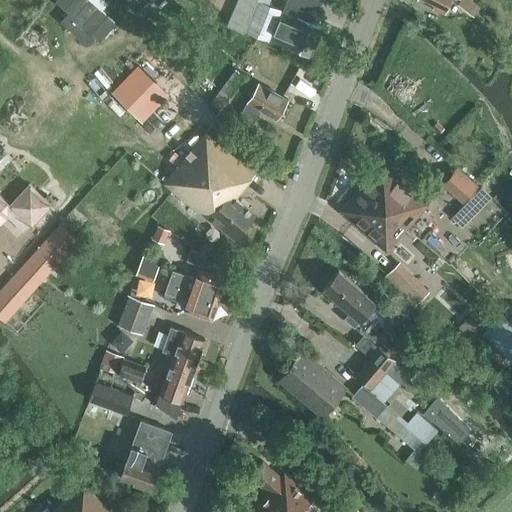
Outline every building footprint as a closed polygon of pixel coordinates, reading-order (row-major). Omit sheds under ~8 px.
[(91,0),(55,0),(68,11),(60,20),(78,36),(86,28),(99,40),(115,22),(91,0)] [(237,0),(228,25),(256,34),(269,40),(271,36),(311,53),(322,26),(309,21),(314,10),(316,11),(320,0),(286,0),(283,9),(268,3),(269,0),(237,0)] [(421,0),(443,11),(448,0),(421,0)] [(459,0),(457,3),(474,15),(480,6),(471,0),(459,0)] [(111,93),(139,119),(166,90),(154,79),(164,69),(149,54),(111,93)] [(212,100),(222,107),(246,76),(236,68),(212,100)] [(226,110),(238,116),(252,124),(261,109),(276,118),(288,98),(258,81),(247,101),(237,96),(226,110)] [(164,182),(206,217),(209,215),(234,236),(255,212),(235,195),(254,173),(206,132),(198,141),(190,134),(174,152),(183,159),(164,182)] [(0,194),(24,170),(0,147),(0,194)] [(382,162),(366,180),(371,184),(366,190),(407,226),(428,203),(382,162)] [(476,185),(457,168),(444,184),(462,200),(476,185)] [(371,184),(366,180),(340,209),(357,224),(386,250),(407,226),(366,190),(371,184)] [(10,205),(31,224),(50,203),(30,184),(10,205)] [(481,186),(452,215),(462,225),(491,196),(481,186)] [(112,214),(122,222),(138,204),(128,195),(112,214)] [(0,289),(0,316),(5,322),(79,240),(61,223),(0,289)] [(148,237),(158,242),(163,229),(154,224),(148,237)] [(188,260),(211,268),(214,260),(192,248),(188,260)] [(138,268),(147,275),(157,263),(144,251),(138,268)] [(387,274),(404,291),(412,283),(395,266),(387,274)] [(173,269),(171,276),(177,278),(175,282),(219,298),(226,278),(198,268),(195,277),(173,269)] [(350,310),(344,317),(354,325),(374,302),(365,293),(366,292),(338,269),(323,287),(350,310)] [(177,278),(171,276),(165,292),(173,294),(171,300),(176,301),(178,296),(187,300),(184,309),(211,319),(219,298),(175,282),(177,278)] [(118,324),(143,334),(154,304),(129,294),(118,324)] [(390,316),(402,324),(409,314),(397,306),(390,316)] [(482,333),(510,360),(511,358),(511,322),(502,313),(482,333)] [(156,403),(175,417),(176,417),(186,391),(188,392),(194,376),(191,375),(205,338),(171,326),(163,349),(174,353),(156,403)] [(355,374),(370,387),(393,361),(378,346),(355,374)] [(281,377),(305,397),(304,399),(322,414),(346,386),(301,349),(302,348),(302,347),(289,362),(291,364),(281,377)] [(118,373),(140,381),(145,366),(123,358),(118,373)] [(87,410),(122,423),(136,390),(116,373),(102,368),(87,410)] [(385,403),(361,383),(350,395),(375,416),(385,403)] [(443,426),(453,415),(436,400),(426,412),(443,426)] [(381,415),(386,420),(422,450),(439,430),(416,411),(407,422),(388,406),(381,415)] [(34,432),(20,418),(20,417),(8,428),(22,443),(34,432)] [(120,475),(151,486),(172,429),(141,418),(120,475)] [(331,443),(339,451),(338,452),(351,465),(360,457),(339,435),(331,443)] [(250,475),(268,490),(294,511),(300,511),(314,497),(284,472),(281,475),(262,460),(250,475)] [(109,511),(82,484),(52,511),(109,511)] [(294,511),(268,490),(253,509),(256,511),(294,511)]
